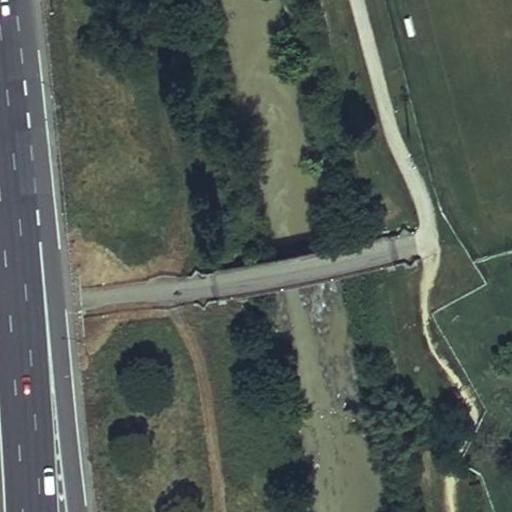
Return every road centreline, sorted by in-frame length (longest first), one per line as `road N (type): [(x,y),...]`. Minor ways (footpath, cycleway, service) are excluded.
road 1 (motorway): [(75,511),(49,245),(5,0)]
road 2 (motorway): [(29,511),(0,102)]
